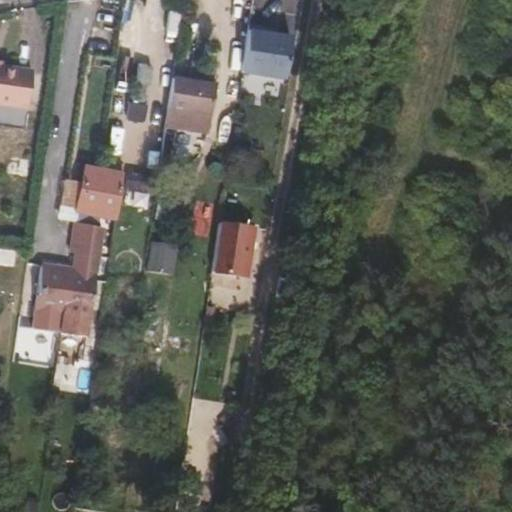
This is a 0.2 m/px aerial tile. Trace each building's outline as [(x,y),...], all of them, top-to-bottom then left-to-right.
[(239,75),(282,81),(288,39),(274,37),(263,36),(263,31),(246,28),(239,75)] [(153,65),(137,63),(132,103),(129,102),(126,120),(142,122),(146,105),(143,105),(147,86),(150,85),(153,65)] [(0,106),(26,110),(27,104),(32,73),(0,68),(0,106)] [(45,75),(32,73),(27,104),(40,106),(45,75)] [(168,108),(209,114),(214,84),(173,78),(168,108)] [(206,134),(209,114),(168,108),(165,128),(206,134)] [(83,166),(74,212),(78,213),(76,224),(74,224),(70,256),(73,257),(96,260),(101,229),(95,228),(98,217),(115,220),(121,175),(83,166)] [(152,170),(124,166),(121,190),(147,194),(152,170)] [(246,230),(217,226),(209,276),(239,280),(246,230)] [(148,249),(143,274),(169,278),(173,254),(148,249)] [(71,271),(94,275),(96,260),(73,257),(71,271)] [(25,286),(35,288),(39,264),(29,262),(25,286)] [(40,267),(34,309),(61,313),(88,317),(94,275),(71,271),(40,267)] [(59,330),(61,313),(34,309),(31,326),(59,330)] [(140,315),(134,339),(149,343),(168,347),(172,322),(140,315)] [(193,359),(151,350),(147,380),(145,388),(175,394),(186,396),(193,359)] [(175,394),(145,388),(143,401),(172,407),(175,394)] [(18,511),(36,511),(38,500),(20,499),(18,511)]
